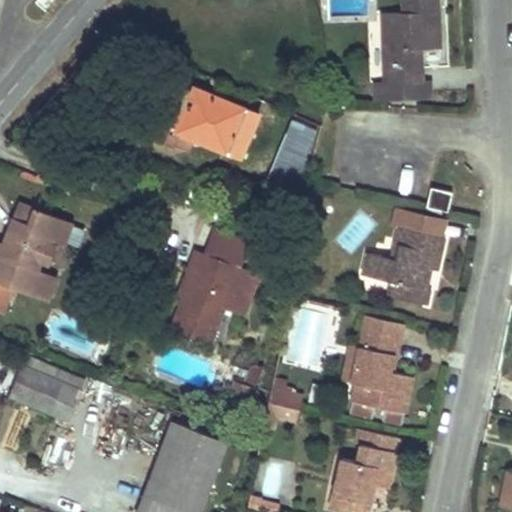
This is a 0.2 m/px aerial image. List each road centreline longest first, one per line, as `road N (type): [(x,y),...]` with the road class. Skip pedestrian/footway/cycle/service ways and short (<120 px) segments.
road 1 (residential): [(447,511),(501,256),(506,140)]
road 2 (residential): [(345,121),(506,140)]
road 3 (residential): [(506,140),(498,0)]
road 4 (tertiary): [(0,101),(87,0)]
